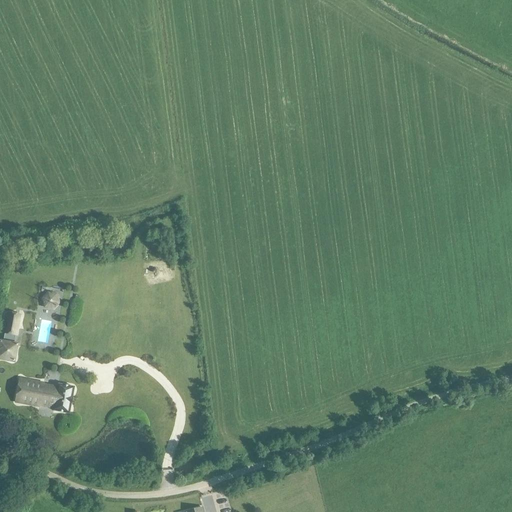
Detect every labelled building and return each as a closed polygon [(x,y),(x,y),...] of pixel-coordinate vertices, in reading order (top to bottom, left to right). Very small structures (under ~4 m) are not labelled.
[(148,245),(150,261),(173,259),(173,252),(161,253),(160,239),(154,239),(155,244),(148,245)] [(58,294),(48,292),(41,299),(44,308),(53,310),(60,304),(58,294)] [(4,333),(15,335),(18,336),(22,315),(7,312),(3,333),(4,333)] [(4,333),(3,341),(14,343),(15,335),(4,333)] [(0,361),(16,364),(20,344),(0,340),(0,361)] [(83,377),(83,367),(59,367),(59,377),(83,377)] [(54,410),(70,413),(74,388),(59,385),(58,388),(43,385),(44,383),(20,379),(16,403),(40,407),(40,405),(55,407),(54,410)]
